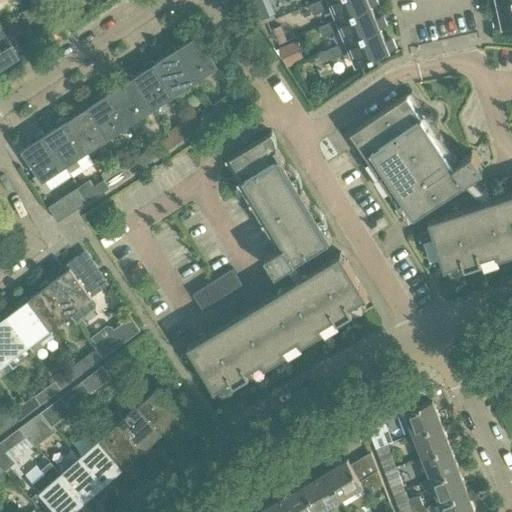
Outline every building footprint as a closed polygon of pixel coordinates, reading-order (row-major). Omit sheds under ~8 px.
[(32,4),(37,0),(16,0),(22,9),(31,3),(32,4)] [(47,45),(63,35),(41,0),(37,0),(32,4),(44,23),(32,30),(39,41),(43,39),(47,45)] [(255,0),(262,17),(273,12),(268,0),(255,0)] [(337,18),(372,4),(377,2),(376,0),(317,0),(310,3),(315,13),(332,6),(337,18)] [(511,0),(507,0),(497,2),(500,15),(494,16),(495,21),(494,21),(495,26),(502,25),(504,26),(511,24),(511,0)] [(319,26),(323,36),(341,28),(346,40),(381,26),(387,24),(385,19),(383,20),(381,15),(377,17),(372,4),(337,18),(319,26)] [(0,67),(19,55),(0,25),(0,67)] [(381,26),(346,40),(317,52),(321,63),(351,50),(356,64),(391,49),(390,48),(396,46),(394,40),(392,41),(391,37),(386,39),(381,26)] [(175,50),(195,80),(218,66),(197,35),(175,50)] [(279,48),(287,65),(300,60),(293,42),(279,48)] [(174,95),(195,80),(175,50),(153,64),(174,95)] [(151,110),(174,95),(153,64),(130,79),(151,110)] [(130,124),(151,110),(130,79),(109,93),(130,124)] [(219,116),(241,101),(234,90),(212,105),(213,106),(219,116)] [(109,93),(88,107),(108,138),(130,124),(109,93)] [(410,208),(415,215),(485,168),(474,151),(456,163),(408,93),(356,128),(361,134),(362,141),(362,146),(371,160),(376,161),(382,166),(389,176),(391,184),(390,189),(400,203),(405,204),(410,208)] [(191,121),(197,130),(219,116),(213,106),(191,121)] [(88,107),(66,122),(86,152),(108,138),(88,107)] [(197,130),(191,121),(168,135),(174,144),(197,130)] [(66,122),(44,136),(65,167),(66,165),(71,172),(82,164),(78,158),(86,152),(66,122)] [(275,136),(272,131),(231,156),(284,244),(265,255),(276,272),(332,238),(327,229),(327,225),(325,218),(321,210),(315,205),(312,204),(302,188),(302,184),(300,177),(296,169),(290,164),(287,162),(277,147),(277,143),(275,136)] [(168,135),(147,150),(152,158),(174,144),(168,135)] [(42,181),(65,167),(44,136),(22,151),(42,181)] [(131,172),(152,158),(147,150),(147,149),(125,164),(131,172)] [(109,187),(131,172),(125,164),(122,159),(100,173),(103,178),(109,187)] [(109,187),(103,178),(92,185),(90,181),(79,188),(88,202),(99,195),(98,194),(109,187)] [(88,202),(79,188),(48,208),(57,222),(88,202)] [(511,191),(430,219),(432,226),(423,229),(420,239),(435,263),(445,265),(445,267),(448,266),(448,265),(463,259),(465,265),(483,259),(482,255),(497,250),(499,256),(511,251),(511,191)] [(69,266),(47,283),(70,313),(71,312),(78,322),(98,307),(98,302),(92,294),(100,289),(76,257),(67,263),(69,266)] [(344,257),(192,349),(216,387),(218,386),(218,385),(232,376),(235,381),(251,372),(249,368),(263,359),(266,364),(281,356),(280,354),(287,350),(284,346),(298,338),(301,342),(308,338),(308,339),(324,329),(321,324),(335,315),(338,319),(353,310),(350,304),(364,296),(365,297),(368,295),(344,257)] [(233,267),(226,271),(232,279),(238,275),(233,267)] [(226,271),(220,275),(226,283),(232,279),(226,271)] [(220,275),(215,278),(220,287),(226,283),(220,275)] [(238,275),(232,279),(236,286),(243,282),(238,275)] [(215,290),(220,287),(215,278),(209,282),(215,290)] [(232,279),(226,283),(230,290),(236,286),(232,279)] [(209,282),(203,286),(209,294),(215,290),(209,282)] [(70,313),(47,283),(26,299),(49,329),(50,328),(70,313)] [(226,283),(220,287),(225,294),(230,290),(226,283)] [(203,286),(198,289),(204,298),(209,294),(203,286)] [(220,287),(215,290),(219,297),(225,294),(220,287)] [(204,298),(198,289),(193,292),(199,301),(204,298)] [(215,290),(209,294),(213,301),(219,297),(215,290)] [(209,294),(204,298),(208,304),(213,301),(209,294)] [(208,304),(204,298),(199,301),(203,308),(208,304)] [(26,299),(5,314),(33,352),(44,344),(41,341),(53,332),(50,328),(49,329),(26,299)] [(5,314),(0,318),(0,350),(7,360),(8,360),(13,367),(33,352),(5,314)] [(96,348),(103,357),(140,329),(131,316),(114,328),(117,332),(96,348)] [(133,341),(102,364),(109,374),(129,359),(140,350),(148,362),(158,354),(144,334),(133,341)] [(82,373),(103,357),(96,348),(75,364),(82,373)] [(82,373),(75,364),(54,379),(61,388),(82,373)] [(102,364),(82,379),(89,388),(91,391),(95,389),(111,377),(109,374),(102,364)] [(40,404),(61,388),(54,379),(33,395),(40,404)] [(67,405),(89,388),(82,379),(61,395),(67,405)] [(156,386),(137,404),(162,432),(181,415),(156,386)] [(13,410),(20,419),(40,404),(33,395),(13,410)] [(61,395),(40,411),(44,417),(46,420),(67,405),(61,395)] [(405,410),(415,438),(443,427),(433,400),(405,410)] [(142,449),(162,432),(137,404),(117,421),(142,449)] [(0,419),(0,434),(20,419),(13,410),(0,419)] [(36,414),(19,427),(26,436),(27,435),(37,445),(50,434),(43,424),(47,421),(46,420),(44,417),(40,411),(36,414)] [(97,438),(122,466),(142,449),(117,421),(97,438)] [(380,425),(369,429),(378,452),(389,448),(380,425)] [(26,436),(19,427),(0,440),(0,464),(5,470),(16,461),(6,450),(26,436)] [(449,444),(443,427),(415,438),(422,455),(449,444)] [(102,483),(122,466),(97,438),(78,455),(102,483)] [(458,468),(449,444),(422,455),(431,479),(458,468)] [(385,470),(395,465),(389,448),(378,452),(385,470)] [(340,497),(362,484),(367,493),(383,483),(378,468),(371,451),(350,463),(347,459),(325,472),(340,497)] [(84,500),(102,483),(78,455),(59,472),(84,500)] [(385,470),(394,493),(404,489),(395,465),(385,470)] [(467,490),(458,468),(431,479),(439,501),(467,490)] [(69,511),(84,500),(59,472),(38,490),(57,511),(69,511)] [(302,486),(318,511),(319,511),(318,510),(340,497),(325,472),(302,486)] [(318,511),(302,486),(281,499),(288,511),(318,511)] [(408,498),(404,489),(394,493),(400,511),(412,511),(414,511),(426,507),(421,493),(408,498)] [(475,511),(467,490),(439,501),(443,511),(475,511)] [(258,511),(288,511),(281,499),(258,511)]
